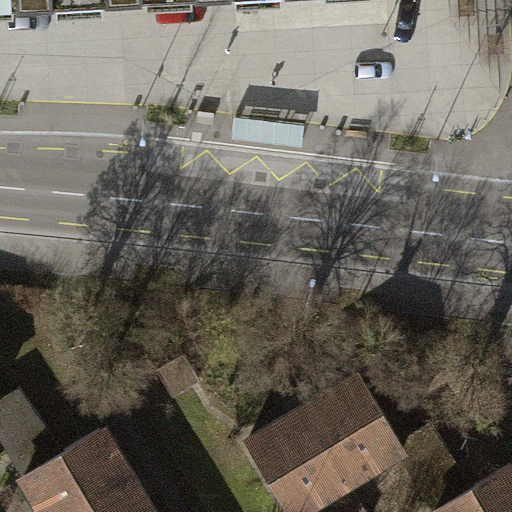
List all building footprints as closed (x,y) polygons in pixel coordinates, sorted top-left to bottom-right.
[(240,438),(284,511),(388,448),(395,444),(392,438),(351,371),(240,438)] [(54,449),(10,386),(0,391),(0,444),(17,471),(54,449)] [(461,485),(420,420),(392,438),(395,444),(388,448),(425,507),(461,485)] [(41,511),(142,511),(92,426),(54,449),(17,471),(41,511)] [(428,511),(511,511),(511,479),(501,461),(461,485),(425,507),(428,511)]
